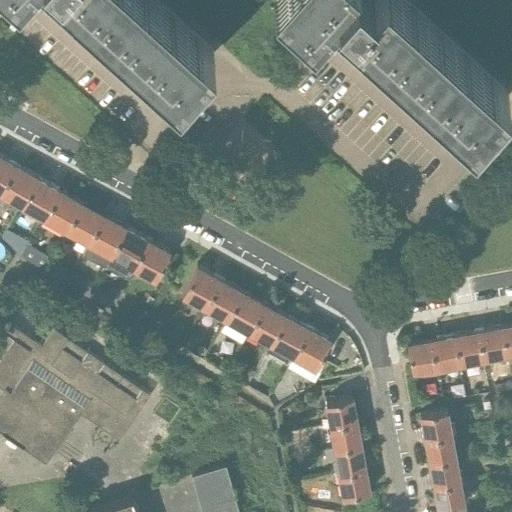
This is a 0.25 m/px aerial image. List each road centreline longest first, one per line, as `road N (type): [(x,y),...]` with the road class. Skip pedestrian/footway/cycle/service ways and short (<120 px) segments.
road 1 (residential): [(0,114),(340,303),(371,312)]
road 2 (residential): [(371,312),(408,511)]
road 3 (residential): [(371,312),(511,284)]
